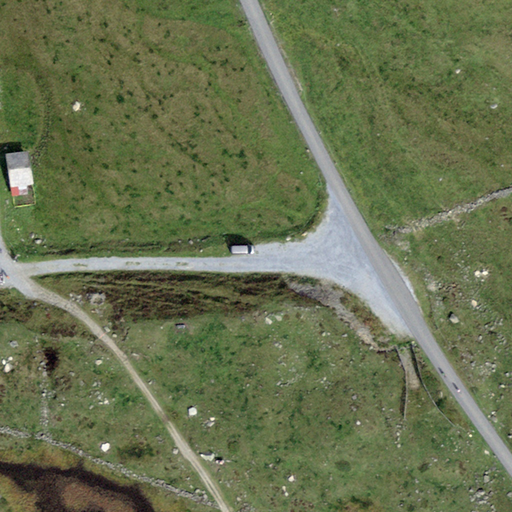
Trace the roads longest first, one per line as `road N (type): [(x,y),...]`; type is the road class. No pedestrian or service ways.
road 1 (tertiary): [(251,0),(412,316),(511,456)]
road 2 (track): [(0,193),(8,273),(130,360),(225,511)]
road 3 (track): [(385,263),(0,275)]
